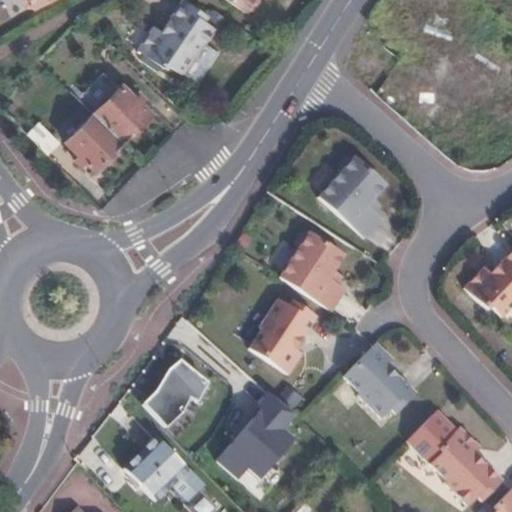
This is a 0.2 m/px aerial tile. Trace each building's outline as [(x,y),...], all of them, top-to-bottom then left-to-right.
[(23,0),(23,3),(27,9),(37,11),(56,0),(23,0)] [(208,16),(185,0),(179,0),(160,31),(153,26),(136,51),(162,68),(165,63),(176,71),(189,51),(195,54),(212,28),(204,22),(208,16)] [(227,0),(247,13),(256,12),(261,5),(258,0),(227,0)] [(91,113),(122,143),(150,116),(120,85),(91,113)] [(6,114),(27,134),(39,122),(19,102),(6,114)] [(93,171),(122,143),(91,113),(62,141),(93,171)] [(381,188),(349,157),(316,190),(364,236),(381,218),(366,204),(381,188)] [(340,257),(304,234),(277,277),(328,309),(345,283),(329,273),(340,257)] [(511,310),(511,240),(511,241),(466,285),(501,321),(511,310)] [(313,326),(274,299),(244,343),(283,370),(313,326)] [(393,360),(375,342),(341,377),(387,422),(412,397),(384,370),(393,360)] [(205,385),(178,361),(166,371),(154,395),(142,405),(164,428),(179,413),(185,398),(195,404),(205,385)] [(292,415),(268,395),(213,460),(238,481),(246,471),(258,481),(291,441),(279,431),(292,415)] [(474,445),(457,427),(419,463),(464,510),(494,482),(466,453),(474,445)] [(157,439),(125,471),(156,502),(188,471),(157,439)] [(511,511),(511,488),(487,511),(511,511)]
